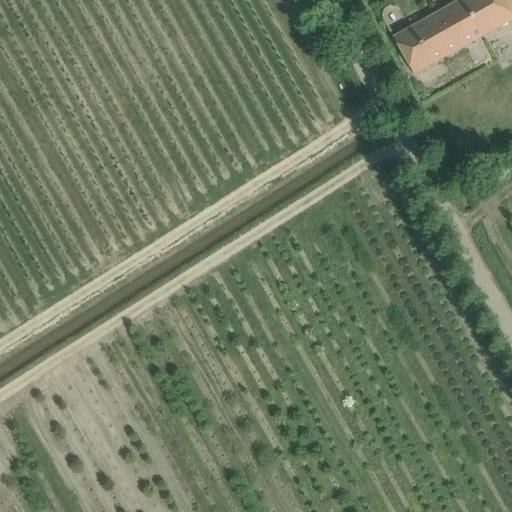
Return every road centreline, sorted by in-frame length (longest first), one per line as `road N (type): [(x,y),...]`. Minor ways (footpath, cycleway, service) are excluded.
road 1 (track): [(0,391),(399,136)]
road 2 (track): [(381,103),(0,345)]
road 3 (unclassified): [(511,331),(323,0)]
